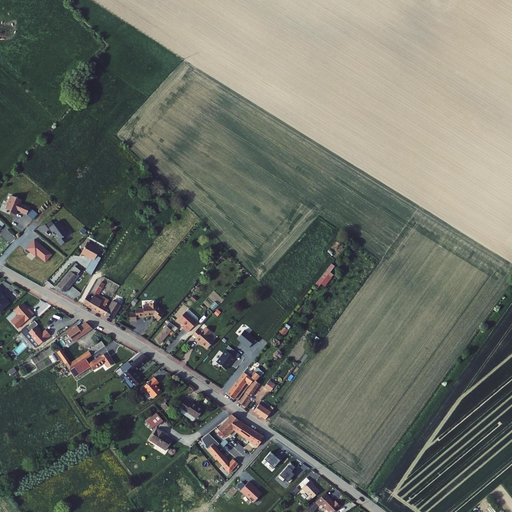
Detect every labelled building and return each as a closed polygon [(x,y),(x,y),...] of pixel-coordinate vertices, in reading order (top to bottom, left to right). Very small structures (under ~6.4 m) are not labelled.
[(23,198),(13,194),(7,207),(12,209),(12,211),(17,213),(19,207),(22,208),(22,210),(28,213),(31,205),(25,203),(24,204),(21,203),(23,198)] [(61,221),(59,218),(55,221),(50,225),(53,230),(54,230),(59,236),(58,237),(62,243),(67,239),(64,234),(69,231),(65,226),(65,225),(62,220),(61,221)] [(53,252),(36,237),(33,241),(32,242),(32,243),(31,244),(30,244),(27,248),(31,251),(32,249),(37,254),(39,252),(47,259),(53,252)] [(95,245),(89,241),(84,251),(97,258),(102,248),(95,244),(95,245)] [(330,271),(335,266),(332,263),(314,285),(318,288),(321,284),(325,286),(334,275),(330,271)] [(84,270),(77,264),(62,283),(70,290),(82,274),(81,273),(84,270)] [(7,286),(0,279),(0,306),(0,307),(11,297),(4,289),(7,286)] [(90,304),(104,311),(109,302),(111,299),(101,293),(107,281),(104,279),(94,296),(90,304)] [(91,286),(88,284),(80,298),(87,302),(91,295),(88,293),(90,288),(91,286)] [(31,307),(23,299),(15,306),(19,310),(12,317),(19,324),(35,309),(32,306),(31,307)] [(104,311),(116,318),(124,303),(116,299),(113,304),(109,302),(104,311)] [(161,305),(160,300),(153,300),(153,304),(150,304),(149,305),(146,305),(146,309),(143,309),(143,308),(139,308),(139,312),(139,316),(150,315),(155,315),(155,314),(157,314),(159,316),(158,316),(162,320),(167,313),(163,310),(164,309),(164,308),(161,305)] [(188,323),(186,324),(192,328),(199,320),(194,315),(196,312),(190,306),(188,309),(181,316),(188,323)] [(31,320),(35,324),(31,327),(34,331),(33,332),(37,336),(37,337),(40,340),(41,340),(47,335),(52,330),(47,325),(44,328),(43,328),(41,326),(42,325),(38,320),(39,319),(36,316),(31,320)] [(78,321),(69,328),(70,331),(60,338),(63,342),(65,344),(87,328),(92,322),(85,317),(81,322),(78,321)] [(158,338),(163,342),(175,326),(170,322),(158,338)] [(279,331),(284,335),(291,327),(286,323),(279,331)] [(195,333),(199,337),(205,330),(201,326),(195,333)] [(203,340),(210,347),(218,339),(212,333),(214,330),(209,326),(205,330),(199,337),(198,338),(202,342),(203,340)] [(100,336),(89,345),(93,350),(104,342),(100,336)] [(63,342),(57,346),(70,365),(71,364),(77,361),(72,354),(65,344),(63,342)] [(88,344),(72,354),(77,361),(88,354),(93,350),(89,345),(88,344)] [(91,358),(88,354),(77,361),(71,364),(76,371),(92,361),(94,364),(106,357),(110,362),(115,358),(108,347),(91,358)] [(141,354),(125,365),(128,368),(119,374),(130,390),(140,383),(130,371),(148,358),(141,354)] [(244,372),(249,365),(234,355),(229,362),(244,372)] [(38,363),(42,368),(53,362),(50,356),(38,363)] [(125,365),(124,363),(116,369),(119,374),(128,368),(125,365)] [(62,366),(54,372),(57,376),(65,371),(62,366)] [(265,372),(260,368),(253,375),(255,377),(257,378),(259,380),(265,372)] [(230,392),(238,397),(246,385),(246,384),(249,379),(252,382),(255,377),(253,375),(247,370),(240,380),(239,379),(230,392)] [(166,379),(162,374),(149,384),(154,389),(155,388),(159,395),(168,388),(163,382),(166,379)] [(242,400),(250,406),(254,399),(251,397),(262,382),(259,380),(257,378),(242,400)] [(277,384),(271,379),(266,386),(273,390),(277,384)] [(272,396),(276,400),(280,395),(279,395),(282,392),(278,390),(272,396)] [(206,401),(196,394),(189,401),(197,408),(206,401)] [(170,398),(166,401),(171,408),(175,405),(170,398)] [(210,405),(206,401),(197,408),(204,413),(210,405)] [(257,410),(268,418),(276,407),(273,404),(271,408),(262,402),(257,410)] [(160,407),(153,411),(159,420),(165,416),(160,407)] [(159,420),(153,411),(147,415),(153,424),(159,420)] [(242,421),(232,414),(225,421),(218,427),(217,426),(215,428),(221,435),(222,434),(226,438),(235,429),(236,428),(242,421)] [(161,421),(153,432),(170,445),(177,434),(173,431),(171,432),(169,430),(170,428),(161,421)] [(246,424),(242,421),(236,428),(239,431),(246,424)] [(256,432),(246,424),(239,431),(250,441),(256,432)] [(265,438),(256,432),(250,441),(257,448),(265,438)] [(219,444),(208,434),(201,440),(207,449),(218,461),(223,456),(215,448),(219,444)] [(194,455),(199,453),(196,444),(191,446),(194,455)] [(232,465),(223,456),(218,461),(230,474),(237,465),(234,462),(232,465)] [(314,480),(306,488),(316,498),(323,491),(316,484),(317,483),(314,480)] [(321,499),(333,511),(338,511),(345,506),(341,502),(339,503),(329,492),(321,499)]
